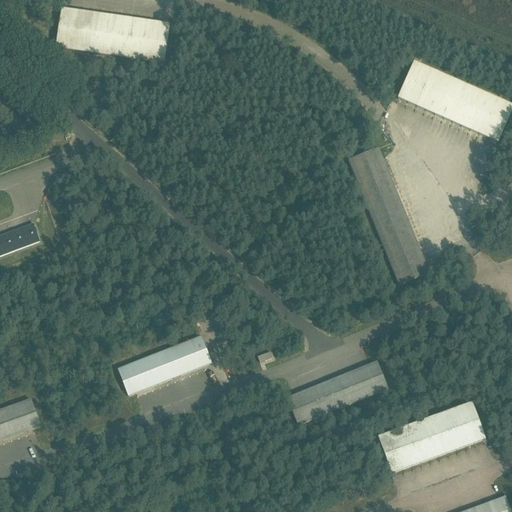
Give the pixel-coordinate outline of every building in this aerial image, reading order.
[(170,26),(169,26),(62,10),(61,10),(55,50),(164,65),(170,26)] [(397,100),(497,144),(498,144),(511,113),(511,106),(413,63),(397,100)] [(428,274),(425,265),(378,151),(348,163),(399,286),(428,274)] [(33,226),(19,231),(0,238),(0,256),(39,242),(33,226)] [(119,376),(120,375),(128,395),(127,396),(127,397),(128,396),(129,398),(211,365),(200,339),(118,371),(119,374),(118,374),(119,376)] [(270,354),(258,359),(260,364),(260,365),(272,360),(270,354)] [(376,364),(294,397),(287,400),(298,427),(387,391),(376,364)] [(0,442),(40,428),(40,427),(41,426),(40,426),(39,426),(30,401),(0,412),(0,442)] [(391,476),(394,475),(485,441),(472,404),(378,438),(391,476)] [(509,511),(505,499),(497,502),(468,511),(509,511)]
